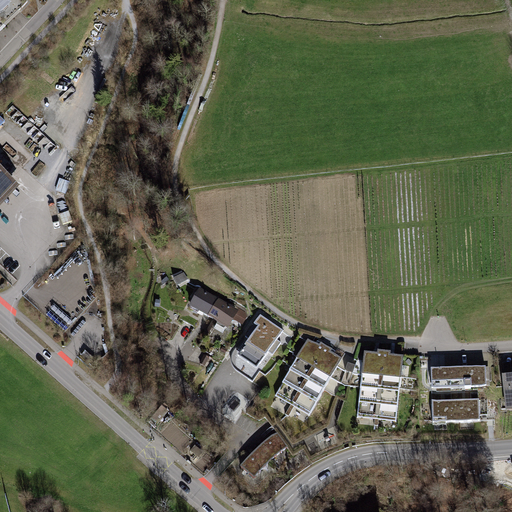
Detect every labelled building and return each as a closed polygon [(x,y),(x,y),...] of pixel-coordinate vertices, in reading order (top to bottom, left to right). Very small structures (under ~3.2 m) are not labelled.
[(4,0),(0,0),(0,12),(9,4),(4,0)] [(0,208),(18,189),(0,171),(0,208)] [(182,272),(172,277),(176,285),(186,280),(182,272)] [(238,313),(198,288),(187,305),(227,330),(238,313)] [(280,335),(261,320),(227,365),(246,380),(280,335)] [(316,347),(305,341),(274,399),(309,417),(339,360),(328,354),(330,350),(318,343),(316,347)] [(375,354),(363,353),(355,419),(394,423),(402,358),(390,357),(390,352),(376,351),(375,354)] [(207,357),(201,354),(197,363),(203,366),(207,357)] [(487,369),(431,372),(432,395),(488,392),(487,369)] [(511,373),(499,375),(503,412),(511,410),(511,373)] [(479,402),(431,404),(432,426),(480,423),(479,402)] [(287,451),(275,435),(262,445),(250,456),(240,468),(255,480),(266,467),(275,459),(287,451)]
